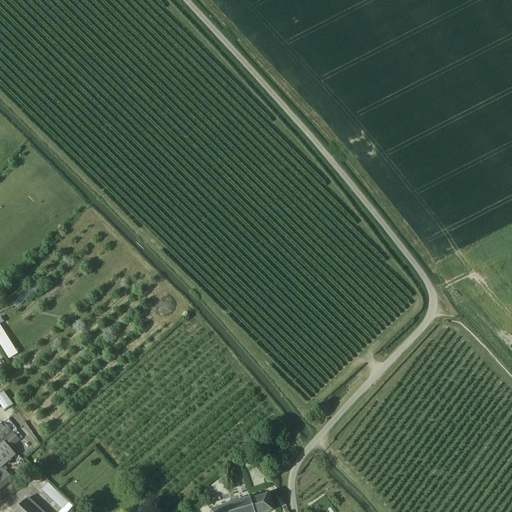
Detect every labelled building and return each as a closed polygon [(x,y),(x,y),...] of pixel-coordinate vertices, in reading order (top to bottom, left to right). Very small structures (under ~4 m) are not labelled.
[(0,344),(10,360),(18,355),(1,327),(5,325),(2,320),(0,320),(0,344)] [(0,394),(0,405),(5,411),(13,405),(3,392),(0,394)] [(16,456),(11,450),(12,450),(20,442),(13,433),(16,430),(7,420),(0,425),(0,490),(13,480),(6,472),(7,470),(4,467),(16,456)] [(49,482),(42,489),(54,501),(61,495),(49,482)] [(212,511),(271,511),(272,511),(267,495),(251,500),(250,499),(212,511)] [(42,511),(28,499),(15,511),(42,511)]
